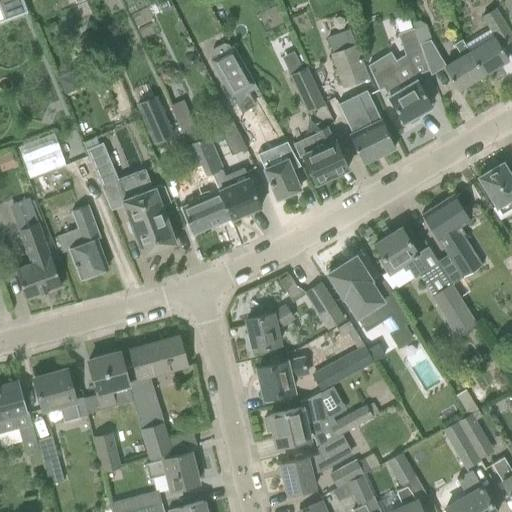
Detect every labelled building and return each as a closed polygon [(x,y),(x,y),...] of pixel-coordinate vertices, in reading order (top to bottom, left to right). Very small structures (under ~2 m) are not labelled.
[(26,10),(22,0),(0,0),(0,13),(1,16),(24,8),(25,10),(26,10)] [(511,38),(511,35),(503,20),(496,8),(480,17),(488,30),(464,45),(461,40),(481,75),(508,59),(500,46),(511,38)] [(422,51),(419,45),(413,28),(398,34),(405,55),(406,57),(422,51)] [(354,45),(350,46),(343,29),(325,36),(331,53),(330,54),(342,87),(367,78),(354,45)] [(430,70),(444,61),(431,40),(419,45),(422,51),(430,75),(431,74),(430,70)] [(457,90),(481,75),(461,40),(453,45),(460,57),(443,67),(457,90)] [(230,47),(228,44),(223,43),(211,49),(210,55),(212,57),(209,59),(229,95),(245,87),(248,92),(257,87),(253,80),(253,81),(233,45),(230,47)] [(390,52),(368,66),(373,77),(379,90),(383,88),(403,122),(406,120),(408,123),(412,123),(418,120),(420,117),(418,113),(430,106),(431,106),(416,80),(415,80),(415,81),(413,75),(406,57),(405,55),(395,61),(390,52)] [(184,56),(183,64),(190,69),(197,65),(197,57),(191,53),(184,56)] [(307,111),(323,103),(306,67),(290,75),(307,111)] [(363,163),(394,148),(366,90),(338,103),(352,132),(349,133),(363,163)] [(152,145),(173,136),(155,96),(134,105),(152,145)] [(182,101),(171,106),(184,133),(195,128),(182,101)] [(231,156),(245,149),(234,125),(220,131),(231,156)] [(334,140),(332,141),(326,128),(316,132),(317,133),(294,144),(299,156),(302,155),(315,182),(315,183),(315,184),(348,169),(347,168),(334,140)] [(196,167),(217,157),(207,137),(187,146),(196,167)] [(101,187),(117,180),(101,143),(86,150),(101,187)] [(276,199),(300,189),(282,147),(268,153),(273,164),(263,168),(276,199)] [(210,174),(222,169),(217,157),(196,167),(208,194),(181,206),(192,234),(229,219),(210,174)] [(511,175),(510,176),(502,163),(479,177),(503,218),(511,212),(511,175)] [(219,170),(210,174),(229,219),(230,218),(231,219),(261,207),(253,188),(248,176),(244,167),(225,176),(222,169),(219,170)] [(117,180),(115,181),(123,205),(142,253),(141,253),(142,255),(144,255),(144,254),(153,251),(158,252),(161,250),(164,247),(173,244),(175,243),(174,241),(161,205),(169,202),(163,187),(155,190),(155,189),(154,187),(152,188),(151,189),(144,170),(117,180)] [(456,228),(469,219),(453,194),(421,214),(447,255),(436,262),(451,284),(452,285),(481,266),(456,228)] [(29,200),(10,207),(19,231),(18,231),(31,264),(15,270),(19,280),(26,299),(61,286),(54,267),(38,224),(29,200)] [(96,239),(99,238),(87,205),(70,211),(75,225),(56,232),(63,251),(69,249),(80,278),(107,268),(96,239)] [(400,227),(373,244),(389,269),(385,271),(388,277),(402,268),(404,272),(408,269),(413,278),(414,279),(418,276),(431,296),(451,284),(436,262),(426,247),(417,253),(400,227)] [(329,272),(327,273),(344,299),(346,298),(359,318),(383,303),(390,315),(399,329),(410,322),(391,291),(383,278),(371,285),(370,283),(372,282),(355,256),(340,266),(338,263),(328,270),(329,272)] [(319,283),(302,294),(318,317),(334,306),(319,283)] [(451,284),(431,296),(456,336),(476,323),(452,285),(451,284)] [(279,331),(293,320),(284,306),(272,314),(246,320),(253,350),(282,343),(279,331)] [(179,335),(128,349),(133,368),(137,381),(141,392),(148,416),(149,416),(160,413),(149,376),(169,371),(188,365),(179,335)] [(320,392),(373,362),(366,350),(363,345),(311,375),(320,392)] [(377,345),(366,350),(373,362),(383,357),(377,345)] [(97,395),(88,397),(92,412),(132,401),(129,389),(128,384),(124,371),(119,351),(88,360),(97,395)] [(293,379),(307,376),(303,358),(257,368),(264,398),(295,390),(293,379)] [(82,398),(74,400),(65,368),(64,368),(65,369),(34,378),(34,376),(33,377),(44,415),(59,410),(62,423),(79,418),(78,417),(87,415),(82,398)] [(17,381),(0,386),(0,433),(18,429),(25,455),(39,451),(28,411),(26,412),(17,381)] [(141,392),(137,381),(128,384),(129,389),(132,401),(136,419),(148,416),(141,392)] [(325,418),(319,392),(306,399),(300,400),(301,407),(268,415),(269,417),(263,418),(267,431),(272,430),(276,446),(309,439),(308,434),(322,430),(320,420),(327,419),(326,418),(325,418)] [(498,400),(489,405),(495,416),(504,412),(498,400)] [(367,406),(366,406),(371,415),(372,415),(378,412),(372,403),(367,406)] [(340,434),(372,416),(371,415),(366,406),(365,404),(328,425),(335,438),(341,435),(340,434)] [(468,415),(457,421),(471,446),(485,438),(475,421),(481,418),(476,410),(468,415)] [(148,416),(136,419),(148,460),(172,453),(160,413),(149,416),(148,416)] [(480,461),(479,459),(457,421),(441,430),(465,470),(480,461)] [(134,448),(117,453),(111,432),(92,438),(102,474),(148,460),(143,443),(142,443),(137,445),(134,448)] [(48,485),(63,481),(52,436),(37,440),(48,485)] [(299,459),(280,463),(287,495),(307,490),(315,488),(311,475),(318,473),(335,463),(337,458),(328,442),(318,447),(317,448),(318,455),(308,457),(299,459)] [(167,490),(198,482),(190,452),(145,464),(148,479),(164,475),(167,490)] [(401,452),(385,462),(400,486),(402,485),(416,477),(401,452)] [(502,481),(501,481),(511,498),(511,469),(504,456),(492,463),(502,481)] [(362,474),(372,469),(365,457),(356,462),(355,459),(328,473),(335,489),(347,482),(362,474)] [(496,511),(480,485),(479,486),(470,471),(456,479),(465,493),(444,506),(447,511),(496,511)] [(372,498),(362,474),(347,482),(356,504),(372,498)] [(401,504),(388,510),(389,511),(421,511),(416,500),(426,494),(416,477),(402,485),(404,488),(396,492),(396,493),(401,504)] [(125,511),(161,503),(157,491),(109,504),(110,511),(125,511)] [(352,511),(379,511),(375,502),(373,497),(372,498),(360,503),(361,506),(352,510),(352,511)] [(326,511),(322,501),(298,511),(326,511)] [(208,511),(207,503),(204,504),(203,503),(203,502),(182,507),(182,506),(167,510),(167,511),(208,511)] [(163,511),(161,503),(141,508),(142,511),(163,511)]
